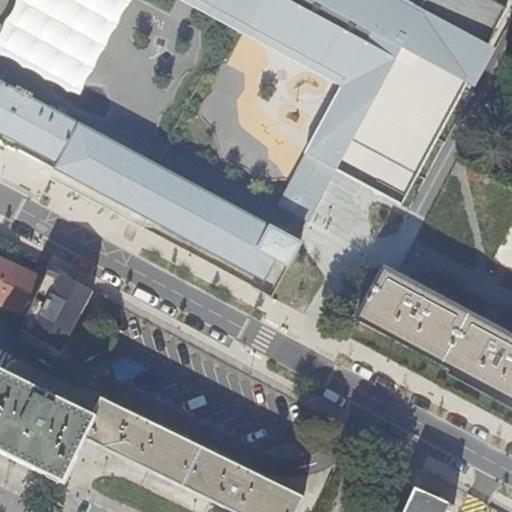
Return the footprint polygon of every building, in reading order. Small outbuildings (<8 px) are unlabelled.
[(16,0),(14,10),(4,21),(1,34),(0,34),(0,55),(1,57),(13,59),(22,68),(36,71),(45,80),(56,83),(66,90),(74,91),(81,96),(85,79),(94,69),(97,56),(106,46),(110,34),(118,25),(121,13),(131,0),(16,0)] [(179,0),(241,33),(341,85),(276,204),(309,222),(336,170),(361,183),(403,206),(506,7),(493,0),(422,0),(419,6),(407,0),(179,0)] [(33,151),(35,158),(264,280),(275,261),(288,268),(301,245),(271,229),(272,227),(165,170),(164,171),(30,99),(32,95),(17,87),(15,91),(0,82),(0,137),(4,140),(5,139),(12,143),(14,141),(24,146),(33,151)] [(145,249),(180,266),(188,251),(153,234),(145,249)] [(41,278),(0,260),(0,303),(25,315),(41,278)] [(90,292),(45,269),(41,278),(25,315),(18,331),(58,351),(90,292)] [(511,338),(383,270),(369,297),(357,318),(511,402),(511,338)] [(346,312),(356,318),(367,297),(358,292),(346,312)] [(171,434),(100,400),(93,417),(1,373),(0,375),(0,453),(66,485),(88,440),(234,511),(297,511),(304,498),(273,483),(171,434)] [(447,511),(450,506),(416,490),(406,511),(447,511)]
